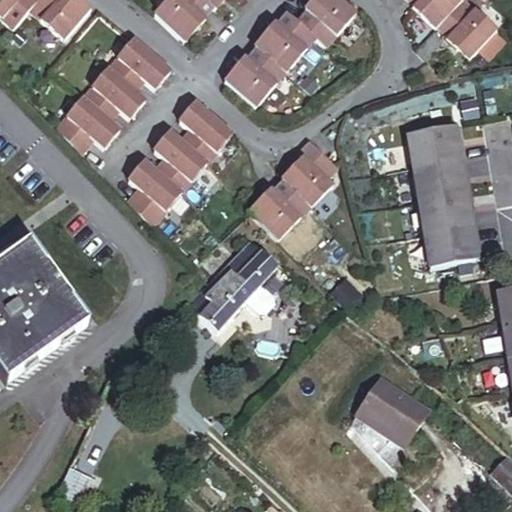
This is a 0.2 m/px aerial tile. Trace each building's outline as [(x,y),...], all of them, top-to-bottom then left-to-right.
[(0,0),(0,16),(14,29),(28,13),(34,7),(26,0),(0,0)] [(40,0),(34,7),(28,13),(63,45),(86,19),(73,7),(77,2),(74,0),(59,0),(57,3),(53,0),(40,0)] [(207,0),(176,0),(159,18),(181,40),(194,27),(199,32),(209,21),(207,19),(217,9),(214,7),(207,0)] [(217,9),(219,11),(229,0),(220,0),(214,7),(217,9)] [(319,43),(327,51),(359,16),(341,0),(327,0),(322,6),(317,2),(307,13),(312,17),(302,28),(319,43)] [(461,9),(452,0),(407,0),(406,2),(413,10),(411,12),(422,22),(426,18),(440,31),(461,9)] [(90,14),(77,2),(73,7),(86,19),(90,14)] [(494,41),(461,9),(440,31),(437,33),(446,42),(444,44),(454,54),(459,49),(472,63),(494,41)] [(307,13),(297,24),(302,28),(312,17),(307,13)] [(426,18),(422,22),(435,36),(437,33),(440,31),(426,18)] [(263,55),(288,78),(319,43),(302,28),(297,24),(292,19),(283,30),(280,27),(270,38),(275,42),(263,55)] [(194,27),(181,40),(186,45),(199,32),(194,27)] [(270,38),(258,51),(260,53),(263,55),(275,42),(270,38)] [(136,42),(111,71),(136,94),(145,84),(155,93),(172,74),(136,42)] [(459,49),(454,54),(468,67),(472,63),(459,49)] [(233,89),(258,112),(288,78),(263,55),(260,53),(252,63),(249,61),(240,72),(244,76),(233,89)] [(111,71),(84,100),(110,123),(119,112),(130,122),(147,103),(136,94),(111,71)] [(244,76),(240,72),(228,85),(233,89),(244,76)] [(84,100),(56,131),(82,154),(94,142),(104,151),(121,132),(110,123),(84,100)] [(182,143),(207,167),(234,139),(199,105),(181,124),(192,133),(182,143)] [(156,172),(181,195),(207,167),(182,143),(172,134),(155,152),(165,162),(156,172)] [(458,142),(410,149),(412,157),(409,158),(411,174),(414,174),(417,191),(414,191),(417,208),(420,208),(422,224),(419,224),(422,242),(425,242),(428,258),(425,259),(428,275),(431,275),(432,284),(480,276),(478,264),(473,265),(472,260),(480,258),(475,224),(466,226),(465,221),(470,220),(467,198),(462,199),(461,193),(469,192),(463,158),(455,159),(454,153),(459,152),(458,142)] [(289,189),(312,212),(338,187),(331,180),(340,171),(316,146),(304,157),(308,162),(298,172),(302,176),(289,189)] [(127,203),(151,226),(181,195),(156,172),(146,162),(129,181),(139,190),(127,203)] [(298,172),(285,184),(287,186),(289,189),(302,176),(298,172)] [(256,221),(279,244),(312,212),(289,189),(287,186),(277,196),(275,194),(264,204),(269,208),(256,221)] [(251,216),(256,221),(269,208),(264,204),(251,216)] [(29,246),(0,266),(0,378),(7,388),(89,329),(29,246)] [(249,248),(189,310),(217,337),(278,273),(249,248)] [(511,304),(498,306),(499,315),(497,315),(500,331),(503,331),(505,349),(502,349),(505,365),(508,365),(511,382),(507,382),(509,400),(511,399),(511,304)] [(381,386),(357,422),(405,456),(430,420),(381,386)] [(511,464),(509,461),(491,479),(511,499),(511,464)] [(57,503),(81,511),(83,511),(95,481),(68,472),(57,503)]
